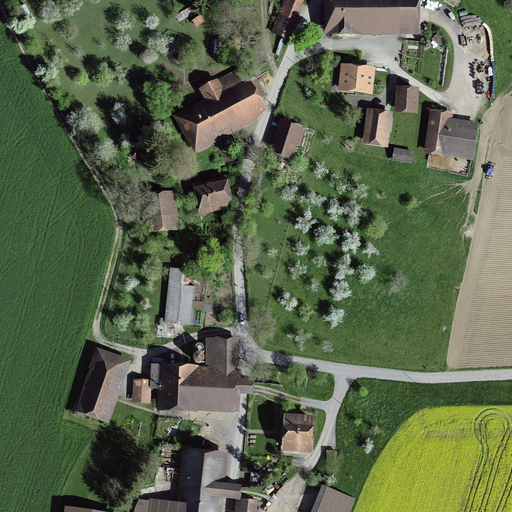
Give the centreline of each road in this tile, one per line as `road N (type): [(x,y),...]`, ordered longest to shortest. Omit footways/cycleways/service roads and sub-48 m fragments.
road 1 (unclassified): [(244,351),(240,217),(248,168),(318,0)]
road 2 (unclassified): [(244,351),(395,375),(511,374)]
road 3 (unclassified): [(228,511),(244,351)]
